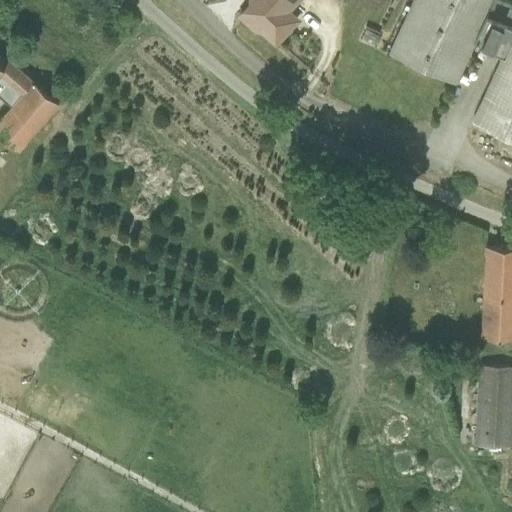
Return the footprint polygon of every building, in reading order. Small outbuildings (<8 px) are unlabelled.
[(249,0),(239,12),(254,26),(256,26),(257,26),(259,26),(260,25),(275,39),(290,23),(281,14),(293,0),(249,0)] [(511,136),(511,1),(509,0),(410,0),(387,50),(456,80),(475,38),(501,51),(471,117),(511,136)] [(379,34),(365,27),(360,37),(374,44),(379,34)] [(486,46),(478,42),(465,67),(473,71),(486,46)] [(19,149),(59,100),(8,55),(2,62),(0,59),(0,92),(11,102),(0,114),(0,167),(1,168),(18,148),(19,149)] [(482,332),(511,334),(511,243),(485,242),(482,332)] [(511,444),(511,363),(477,362),(474,443),(511,444)]
